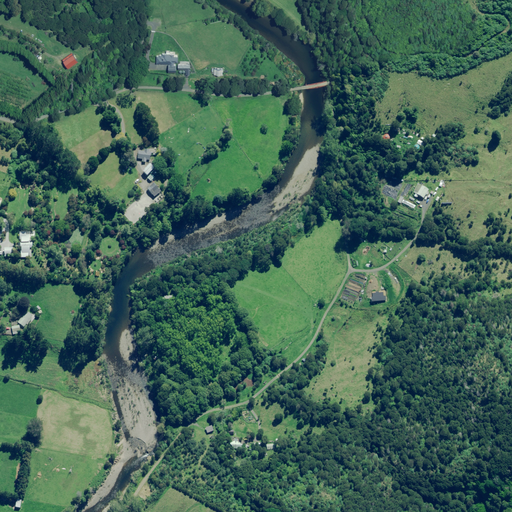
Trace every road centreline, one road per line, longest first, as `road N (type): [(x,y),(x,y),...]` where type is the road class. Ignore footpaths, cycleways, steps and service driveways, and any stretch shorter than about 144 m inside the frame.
road 1 (track): [(270,91),(353,82),(362,93),(346,145),(343,280),(311,341),(279,376),(183,422),(110,511)]
road 2 (unclassified): [(0,116),(27,122),(93,87),(127,81),(270,91)]
